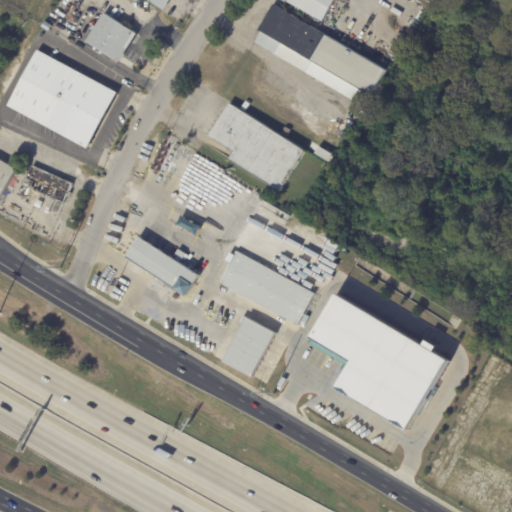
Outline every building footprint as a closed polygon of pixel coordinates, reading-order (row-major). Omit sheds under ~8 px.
[(172,0),(165,11),(147,0),(172,0)] [(288,0),(336,0),(323,23),(287,3),(288,0)] [(88,10),(92,4),(97,8),(93,14),(88,10)] [(387,71),(372,96),(362,91),(356,101),(258,42),(264,33),(260,30),(276,4),(387,71)] [(106,14),(139,34),(122,63),(89,42),(106,14)] [(10,105),(40,49),(52,56),(54,52),(61,56),(59,60),(121,94),(91,149),(10,105)] [(231,160),(233,157),(227,152),(230,149),(210,137),(231,104),(305,152),(280,192),(231,160)] [(315,155),(320,148),(334,157),(330,164),(315,155)] [(0,158),(19,169),(0,203),(0,158)] [(34,167),(75,184),(67,203),(33,188),(37,181),(29,178),(34,167)] [(39,205),(41,199),(47,201),(44,208),(39,205)] [(127,258),(140,237),(201,277),(187,299),(174,290),(175,289),(127,258)] [(313,294),(316,295),(298,327),(222,284),(240,252),(313,294)] [(339,296),(450,363),(408,433),(338,391),(353,365),(313,340),(339,296)] [(254,377),(253,379),(225,363),(248,319),(277,335),(254,377)] [(282,352),(284,352),(279,363),(275,361),(279,350),(282,352)]
